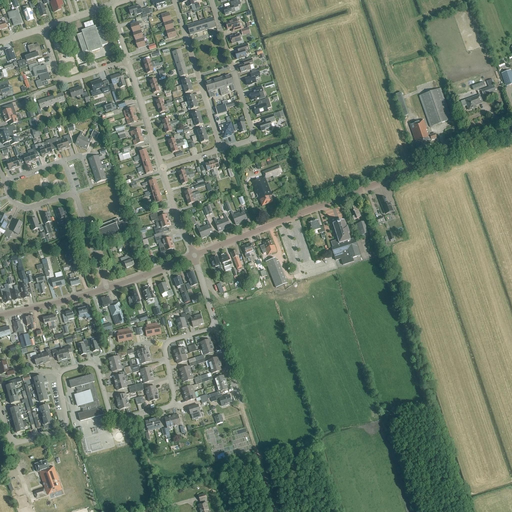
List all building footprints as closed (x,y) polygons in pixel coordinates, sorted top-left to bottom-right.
[(57,0),(58,0),(51,3),(54,13),(60,11),(59,7),(63,5),(63,4),(61,0),(57,0)] [(157,9),(166,6),(164,0),(162,0),(155,2),(155,1),(152,2),(153,6),(156,5),(157,9)] [(238,12),(237,8),(238,7),(238,6),(241,5),(239,0),(236,1),(231,3),(232,7),(223,9),(225,16),(238,12)] [(41,17),(47,15),(44,5),(37,7),(41,17)] [(146,15),(145,9),(141,11),(140,6),(129,9),(131,15),(134,14),(135,16),(134,16),(142,14),(143,16),(146,15)] [(27,22),(33,20),(30,10),(24,12),(27,22)] [(8,14),(10,21),(12,20),(14,26),(22,24),(18,13),(18,11),(8,14)] [(162,18),(164,23),(171,21),(169,13),(161,16),(158,17),(159,19),(162,18)] [(212,18),(206,20),(209,30),(215,28),(212,18)] [(209,30),(206,20),(203,21),(202,19),(199,20),(200,22),(203,31),(209,30)] [(232,21),(226,23),(228,30),(231,29),(232,32),(235,32),(243,29),(241,23),(238,25),(236,19),(231,20),(232,21)] [(108,45),(106,40),(106,39),(105,35),(102,27),(97,29),(95,29),(92,21),(84,24),(86,30),(92,28),(93,28),(85,31),(86,33),(84,33),(77,35),(81,48),(82,49),(83,53),(91,50),(92,52),(100,49),(99,47),(108,45)] [(174,29),(171,21),(164,23),(164,24),(160,25),(158,25),(157,26),(158,29),(161,28),(161,27),(164,26),(166,31),(174,29)] [(138,23),(131,25),(133,33),(141,31),(139,25),(142,24),(141,22),(138,23)] [(203,31),(200,22),(194,24),(197,33),(203,31)] [(197,33),(194,24),(187,26),(190,35),(197,33)] [(250,34),(248,28),(243,29),(241,30),(243,36),(250,34)] [(176,37),(174,29),(166,31),(168,37),(165,38),(165,40),(169,39),(169,40),(176,37)] [(143,36),(141,31),(133,33),(136,41),(143,39),(146,38),(146,35),(143,36)] [(232,44),(241,41),(239,35),(230,38),(232,44)] [(145,44),(143,39),(136,41),(138,49),(146,47),(149,46),(148,43),(145,44)] [(43,56),(38,44),(34,46),(34,45),(28,47),(31,55),(25,57),(26,59),(18,62),(20,69),(26,67),(26,66),(28,65),(36,62),(35,59),(43,56)] [(238,52),(235,53),(237,60),(246,57),(245,52),(249,51),(247,45),(241,47),(237,48),(238,52)] [(10,49),(5,51),(9,62),(14,61),(15,62),(17,62),(12,49),(11,49),(10,49)] [(172,53),(175,61),(183,58),(180,50),(172,53)] [(185,67),(183,58),(175,61),(177,69),(185,67)] [(252,59),(243,62),(244,65),(239,67),(241,73),(247,71),(247,72),(251,70),(254,69),(253,65),(252,59)] [(145,68),(159,64),(158,61),(151,63),(150,60),(143,62),(145,68)] [(37,63),(29,66),(30,71),(32,71),(35,77),(39,76),(48,73),(46,66),(39,68),(37,63)] [(154,72),(152,69),(160,66),(159,64),(145,68),(147,74),(154,72)] [(188,75),(185,67),(177,69),(180,77),(188,75)] [(251,77),(246,80),(248,86),(248,87),(252,85),(251,85),(256,83),(254,78),(260,77),(258,71),(250,74),(251,77)] [(41,80),(35,82),(38,89),(44,86),(42,83),(50,80),(48,73),(39,76),(41,80)] [(110,85),(112,93),(115,92),(113,85),(119,83),(120,88),(126,86),(122,74),(110,77),(113,84),(110,85)] [(230,75),(224,77),(227,87),(230,86),(232,92),(235,91),(233,85),(230,75)] [(224,77),(218,79),(221,89),(227,87),(224,77)] [(177,90),(191,85),(189,79),(181,82),(183,85),(176,87),(177,90)] [(218,79),(211,81),(214,91),(221,89),(218,79)] [(91,84),(94,92),(92,92),(93,96),(103,93),(103,94),(110,92),(108,86),(104,88),(101,80),(91,84)] [(152,88),(165,83),(165,81),(157,83),(156,80),(150,82),(152,88)] [(496,90),(495,85),(493,86),(491,80),(487,82),(489,87),(481,90),(483,96),(495,92),(495,90),(496,90)] [(8,86),(10,86),(8,81),(0,84),(0,86),(1,88),(0,88),(0,94),(2,94),(3,97),(11,94),(8,86)] [(211,81),(205,83),(208,93),(210,98),(213,98),(211,92),(214,91),(211,81)] [(473,91),(485,87),(483,82),(472,87),(473,91)] [(166,86),(165,83),(152,88),(153,94),(160,92),(159,89),(162,88),(161,88),(166,86)] [(193,91),(191,85),(177,90),(177,92),(184,90),(185,94),(193,91)] [(90,103),(89,98),(87,93),(83,94),(81,87),(70,91),(72,98),(82,95),(84,100),(85,99),(87,104),(90,103)] [(256,92),(250,94),(252,101),(255,100),(255,101),(265,98),(263,92),(261,87),(255,88),(256,92)] [(430,127),(451,120),(440,88),(419,96),(430,127)] [(403,117),(407,116),(400,93),(396,94),(403,117)] [(59,95),(54,96),(57,104),(65,101),(63,95),(59,96),(59,95)] [(57,104),(54,96),(53,97),(54,98),(50,99),(50,98),(46,99),(49,107),(57,104)] [(187,98),(188,102),(181,104),(182,106),(196,102),(194,96),(187,98)] [(482,103),(480,96),(461,102),(463,107),(467,106),(468,110),(470,110),(476,108),(476,106),(482,103)] [(49,107),(46,99),(47,100),(43,101),(43,100),(38,102),(41,109),(49,107)] [(156,101),(158,108),(164,106),(162,99),(156,101)] [(271,108),(268,99),(259,102),(260,106),(254,108),(256,115),(268,112),(267,109),(271,108)] [(31,108),(29,100),(21,102),(24,110),(31,108)] [(198,108),(196,102),(182,106),(183,109),(189,107),(190,110),(198,108)] [(105,108),(105,109),(106,109),(107,112),(115,109),(114,103),(110,104),(110,105),(105,107),(105,108)] [(166,112),(165,108),(172,106),(171,103),(167,105),(164,106),(158,108),(160,114),(166,112)] [(16,113),(14,108),(13,104),(7,106),(8,110),(2,112),(4,117),(16,113)] [(225,105),(216,108),(218,115),(227,112),(225,105)] [(128,115),(129,117),(135,115),(133,109),(124,112),(125,116),(128,115)] [(192,115),(193,119),(187,121),(187,123),(201,119),(200,112),(192,115)] [(20,117),(17,118),(16,113),(4,117),(6,123),(12,121),(13,124),(13,125),(16,124),(22,122),(20,117)] [(137,122),(135,115),(129,117),(130,120),(127,121),(128,125),(137,122)] [(275,122),(273,115),(264,118),(265,121),(263,122),(263,123),(259,124),(262,132),(267,130),(268,132),(269,132),(271,132),(272,131),(271,129),(272,128),(270,123),(275,122)] [(164,127),(179,123),(181,122),(180,121),(177,122),(177,120),(170,123),(168,119),(162,121),(164,127)] [(203,125),(201,119),(187,123),(188,125),(188,126),(195,123),(196,127),(203,125)] [(245,123),(244,119),(240,120),(241,124),(237,125),(238,125),(234,126),(236,132),(236,131),(239,130),(240,134),(246,132),(244,123),(245,123)] [(429,134),(428,134),(423,120),(409,125),(416,143),(417,142),(419,148),(430,144),(429,140),(431,139),(431,140),(436,139),(434,134),(430,136),(429,134)] [(172,132),(171,128),(180,125),(179,123),(164,127),(166,134),(172,132)] [(234,133),(231,123),(223,125),(223,126),(219,127),(218,123),(217,123),(221,133),(222,132),(223,134),(222,134),(224,139),(227,138),(227,137),(231,136),(231,134),(234,133)] [(14,135),(13,132),(13,131),(16,130),(14,126),(5,129),(6,132),(0,133),(0,135),(1,139),(13,135),(14,135)] [(41,136),(38,128),(32,130),(35,138),(41,136)] [(197,132),(199,138),(207,135),(205,129),(197,132)] [(126,138),(124,130),(116,133),(117,133),(118,133),(119,136),(120,140),(126,138)] [(134,136),(135,138),(142,136),(140,130),(130,132),(132,136),(134,136)] [(81,147),(86,138),(82,136),(83,133),(81,132),(80,135),(75,144),(81,147)] [(14,138),(13,135),(1,139),(3,145),(10,142),(11,145),(19,143),(17,137),(14,138)] [(72,144),(69,137),(69,135),(63,137),(64,140),(61,141),(64,150),(70,148),(69,145),(72,144)] [(209,141),(207,135),(199,138),(201,144),(209,141)] [(144,143),(142,136),(135,138),(136,141),(133,141),(134,145),(144,143)] [(90,140),(86,138),(81,147),(87,150),(91,141),(93,137),(91,137),(90,140)] [(64,150),(61,141),(58,142),(57,138),(52,140),(55,150),(58,149),(59,152),(64,150)] [(170,147),(187,142),(186,140),(180,141),(180,140),(175,142),(175,139),(168,141),(170,147)] [(55,150),(52,140),(46,141),(46,142),(44,143),(48,155),(53,154),(52,151),(55,150)] [(178,151),(177,148),(185,145),(186,149),(188,148),(187,142),(170,147),(172,153),(178,151)] [(48,155),(44,143),(41,144),(40,144),(35,146),(36,148),(38,155),(41,154),(42,157),(48,155)] [(39,157),(38,155),(36,148),(33,149),(33,151),(31,151),(28,152),(29,154),(31,163),(37,161),(36,158),(39,157)] [(139,152),(140,155),(137,156),(137,157),(134,158),(134,160),(148,156),(146,150),(139,152)] [(131,158),(128,152),(123,153),(123,154),(122,154),(114,156),(117,163),(131,158)] [(31,163),(29,154),(23,156),(26,165),(31,163)] [(98,156),(89,159),(91,165),(100,162),(99,158),(102,157),(102,155),(98,156)] [(17,158),(12,160),(15,169),(20,167),(17,158)] [(15,169),(12,160),(8,161),(8,160),(3,162),(5,169),(8,168),(9,171),(15,169)] [(151,167),(150,161),(143,163),(144,166),(141,167),(141,168),(137,169),(138,171),(151,167)] [(218,176),(216,169),(220,168),(218,161),(211,163),(213,170),(214,170),(214,172),(214,173),(216,177),(218,176)] [(108,164),(105,165),(102,166),(100,162),(91,165),(93,171),(106,167),(109,166),(108,164)] [(213,170),(211,163),(205,165),(207,172),(211,170),(213,178),(216,177),(214,173),(214,172),(214,170),(213,170)] [(265,179),(282,172),(279,166),(263,173),(264,177),(262,178),(262,177),(261,177),(261,178),(255,181),(256,181),(252,183),(259,201),(260,200),(262,206),(273,202),(271,198),(272,197),(265,179)] [(106,169),(106,167),(93,171),(95,177),(104,174),(103,170),(106,169)] [(180,179),(194,175),(193,172),(186,174),(185,171),(178,173),(180,179)] [(106,178),(104,174),(95,177),(97,183),(106,180),(110,179),(109,177),(106,178)] [(188,183),(187,179),(195,177),(194,175),(180,179),(182,185),(188,183)] [(146,195),(159,191),(157,186),(151,188),(152,191),(143,194),(144,196),(146,195)] [(186,199),(200,194),(199,192),(192,194),(191,191),(185,193),(186,199)] [(195,203),(194,199),(201,197),(200,194),(186,199),(188,205),(195,203)] [(163,202),(161,197),(154,199),(155,202),(148,204),(149,207),(163,202)] [(389,207),(387,201),(387,202),(385,197),(382,198),(381,198),(379,199),(382,207),(385,206),(386,208),(384,209),(386,213),(393,211),(391,206),(389,207)] [(359,210),(357,207),(356,207),(352,208),(355,216),(352,217),(353,221),(362,218),(361,214),(360,211),(359,210)] [(242,212),(238,214),(242,223),(248,221),(244,211),(244,212),(243,208),(241,209),(242,212)] [(65,218),(62,209),(56,211),(59,221),(59,220),(61,224),(64,223),(65,228),(71,226),(68,217),(65,218)] [(242,223),(238,214),(234,215),(233,212),(231,213),(232,216),(236,226),(242,223)] [(49,223),(52,222),(50,219),(49,213),(42,216),(46,227),(43,228),(48,241),(49,241),(47,235),(49,234),(48,229),(50,228),(49,223)] [(167,215),(161,217),(158,213),(150,216),(152,222),(155,221),(156,224),(168,221),(167,215)] [(0,217),(0,228),(6,232),(9,224),(6,223),(7,221),(7,220),(8,217),(2,214),(0,217)] [(225,219),(221,221),(225,230),(231,228),(227,218),(226,215),(224,216),(225,219)] [(385,222),(382,217),(376,219),(379,225),(385,222)] [(40,232),(43,231),(41,225),(39,226),(36,219),(30,221),(33,231),(39,229),(40,232)] [(101,244),(130,232),(129,229),(129,228),(127,223),(125,220),(120,222),(118,219),(101,225),(103,229),(96,232),(101,244)] [(225,230),(221,221),(217,222),(216,219),(214,219),(215,223),(219,232),(225,230)] [(19,230),(22,224),(15,220),(10,230),(7,229),(4,236),(10,239),(13,232),(18,235),(21,230),(19,230)] [(170,226),(168,221),(156,224),(157,228),(154,228),(156,235),(164,233),(163,228),(170,226)] [(312,233),(319,231),(319,234),(325,232),(324,227),(320,228),(318,221),(309,224),(312,233)] [(360,256),(354,239),(350,240),(348,234),(349,233),(347,227),(346,227),(344,221),(340,222),(337,223),(333,224),(338,240),(331,243),(333,249),(332,250),(336,261),(341,259),(343,265),(354,262),(353,258),(360,256)] [(208,226),(204,227),(208,237),(214,234),(210,225),(209,222),(207,222),(208,226)] [(359,236),(366,234),(363,223),(355,225),(359,236)] [(208,237),(204,227),(200,229),(199,225),(197,226),(198,230),(202,239),(208,237)] [(172,243),(171,238),(163,240),(162,236),(155,238),(157,245),(159,244),(159,247),(159,248),(172,243)] [(133,246),(130,240),(122,243),(124,249),(133,246)] [(271,240),(263,243),(264,245),(261,247),(264,254),(266,253),(267,256),(277,252),(274,246),(273,246),(271,240)] [(174,249),(172,243),(159,248),(161,254),(169,252),(169,251),(174,249)] [(255,252),(252,244),(242,247),(245,256),(245,255),(246,258),(250,257),(249,254),(255,252)] [(233,258),(237,270),(238,271),(242,269),(238,257),(239,256),(237,251),(231,253),(233,259),(233,258)] [(135,266),(132,260),(134,260),(131,254),(125,256),(125,257),(120,259),(123,267),(125,266),(126,269),(135,266)] [(227,263),(227,264),(228,264),(230,268),(233,267),(229,256),(228,254),(224,255),(221,256),(222,260),(221,260),(223,265),(227,263)] [(220,278),(224,276),(217,257),(211,259),(214,268),(217,267),(219,271),(218,271),(220,278)] [(275,259),(266,262),(276,288),(287,284),(278,262),(277,262),(275,259)] [(21,261),(17,262),(20,269),(18,269),(20,273),(19,273),(21,282),(27,280),(23,268),(21,261)] [(187,275),(190,283),(191,283),(189,284),(191,287),(192,287),(191,286),(197,284),(196,281),(196,280),(193,273),(187,275)] [(72,287),(80,285),(78,278),(75,279),(73,274),(70,275),(71,280),(70,280),(72,287)] [(45,287),(44,283),(44,281),(45,281),(44,275),(36,277),(37,283),(38,283),(38,284),(37,284),(37,285),(36,285),(36,286),(37,289),(38,289),(39,289),(40,293),(41,293),(42,294),(46,293),(44,288),(45,287)] [(62,286),(65,285),(63,277),(52,280),(54,288),(61,286),(62,286)] [(180,286),(181,288),(179,289),(182,294),(187,292),(184,285),(183,285),(180,278),(174,280),(177,288),(180,286)] [(158,286),(162,295),(163,298),(168,296),(168,297),(174,295),(172,290),(168,292),(165,283),(158,286)] [(26,285),(23,286),(20,287),(24,299),(29,298),(28,293),(26,285)] [(151,300),(152,300),(152,299),(154,298),(150,287),(148,288),(148,287),(144,288),(145,292),(143,293),(146,302),(151,300)] [(9,302),(12,302),(11,297),(8,288),(5,288),(7,294),(4,295),(6,303),(6,304),(9,303),(9,302)] [(129,298),(129,299),(130,302),(129,302),(130,306),(137,303),(137,306),(141,305),(140,302),(138,295),(137,295),(136,291),(131,293),(132,296),(131,297),(131,298),(129,298)] [(190,302),(187,293),(182,295),(185,304),(186,304),(186,305),(190,304),(189,302),(190,302)] [(193,304),(202,301),(200,295),(191,298),(193,304)] [(126,322),(119,303),(112,305),(109,297),(105,299),(105,298),(101,299),(102,303),(102,306),(103,308),(108,306),(115,326),(126,322)] [(86,308),(78,310),(79,313),(77,313),(78,319),(84,317),(85,319),(88,319),(88,321),(92,320),(90,312),(87,313),(86,308)] [(74,319),(74,316),(73,311),(66,313),(66,315),(63,316),(64,318),(65,324),(69,323),(68,320),(74,319)] [(189,323),(186,316),(186,314),(181,315),(182,319),(177,321),(179,330),(187,328),(185,324),(189,323)] [(190,315),(186,316),(189,323),(192,323),(193,328),(198,327),(197,326),(203,324),(201,317),(191,319),(190,315)] [(33,325),(35,324),(33,316),(25,318),(27,326),(30,326),(31,331),(34,330),(33,325)] [(53,330),(52,326),(51,323),(49,317),(43,319),(45,324),(48,323),(50,330),(53,330)] [(15,327),(14,327),(15,334),(19,333),(20,337),(23,337),(21,332),(24,331),(22,325),(21,325),(20,320),(13,322),(15,327)] [(113,330),(111,323),(105,325),(103,326),(105,333),(113,330)] [(157,324),(152,325),(154,336),(161,334),(160,326),(158,327),(157,324)] [(154,336),(152,325),(146,326),(147,329),(145,329),(147,337),(154,336)] [(0,337),(11,335),(9,327),(0,329),(0,337)] [(129,329),(124,330),(126,341),(133,340),(131,332),(130,332),(129,329)] [(126,341),(124,330),(118,331),(115,332),(116,336),(117,336),(119,343),(126,341)] [(93,339),(89,341),(90,343),(93,352),(99,351),(98,345),(100,344),(99,338),(93,339)] [(201,345),(202,349),(213,346),(212,342),(211,343),(210,340),(200,343),(197,344),(198,346),(201,345)] [(85,348),(88,347),(87,341),(84,342),(83,342),(84,345),(78,347),(81,356),(87,354),(85,348)] [(69,353),(72,352),(70,346),(65,348),(65,350),(62,351),(65,361),(71,359),(69,353)] [(214,350),(213,346),(202,349),(204,356),(214,353),(213,350),(214,350)] [(48,355),(52,354),(50,348),(46,350),(47,353),(42,355),(42,353),(40,353),(41,355),(44,365),(44,364),(50,362),(48,355)] [(174,354),(175,358),(185,355),(183,348),(174,351),(175,354),(174,354)] [(137,352),(139,358),(150,355),(149,352),(148,352),(147,349),(137,352)] [(65,361),(62,351),(58,352),(58,350),(52,351),(54,357),(57,356),(59,362),(65,361)] [(21,360),(20,356),(22,356),(21,351),(12,354),(14,362),(21,360)] [(44,365),(41,355),(37,356),(36,352),(30,354),(31,360),(35,359),(37,366),(40,365),(40,366),(44,365)] [(122,357),(127,355),(126,352),(117,354),(118,357),(109,360),(110,362),(109,362),(110,366),(120,363),(119,360),(122,360),(122,357)] [(150,359),(151,359),(150,355),(139,358),(141,365),(150,362),(150,359)] [(187,361),(185,355),(175,358),(176,362),(177,362),(178,364),(187,361)] [(208,361),(210,367),(220,364),(219,360),(219,361),(218,358),(208,361)] [(8,376),(15,375),(13,369),(9,370),(6,362),(0,363),(0,371),(1,375),(8,373),(8,376)] [(124,365),(121,366),(120,363),(110,366),(111,370),(112,370),(112,372),(124,369),(125,372),(131,370),(130,367),(125,368),(124,365)] [(222,368),(220,364),(210,367),(212,374),(222,371),(221,368),(222,368)] [(180,373),(181,377),(191,373),(189,367),(180,370),(181,373),(180,373)] [(141,371),(142,377),(153,374),(152,371),(151,371),(150,368),(141,371)] [(128,378),(127,375),(132,374),(131,370),(125,372),(125,375),(124,376),(124,375),(114,378),(115,381),(114,381),(115,385),(125,382),(125,379),(128,378)] [(193,380),(191,373),(181,377),(182,380),(183,380),(184,383),(193,380)] [(153,378),(154,378),(153,374),(142,377),(144,384),(154,381),(153,378)] [(80,422),(104,415),(102,408),(100,408),(98,401),(99,401),(96,390),(95,390),(93,383),(95,382),(93,375),(69,381),(71,389),(76,388),(78,392),(77,392),(78,395),(75,396),(78,407),(81,406),(82,408),(83,408),(83,413),(78,414),(80,422)] [(34,379),(35,385),(43,382),(42,376),(34,379)] [(216,383),(217,386),(226,383),(225,380),(224,380),(223,376),(214,380),(215,383),(216,383)] [(16,390),(15,387),(18,386),(17,383),(22,382),(21,378),(12,381),(13,384),(6,386),(8,392),(16,390)] [(45,388),(43,382),(35,385),(37,391),(45,388)] [(127,388),(125,382),(115,385),(116,388),(117,388),(118,391),(127,388)] [(227,386),(226,383),(217,386),(218,388),(217,389),(218,393),(210,395),(211,398),(222,395),(221,392),(227,390),(226,386),(227,386)] [(183,392),(184,396),(194,393),(192,386),(183,389),(183,392)] [(146,389),(147,396),(158,393),(157,389),(156,389),(155,387),(146,389)] [(47,394),(45,388),(37,391),(38,395),(37,395),(35,396),(36,398),(47,394)] [(17,396),(16,390),(8,392),(9,398),(17,396)] [(158,397),(159,397),(158,393),(147,396),(149,402),(159,400),(158,397)] [(196,399),(194,393),(184,396),(185,400),(186,399),(187,402),(196,399)] [(49,401),(47,394),(36,398),(36,400),(38,399),(39,398),(40,403),(49,401)] [(128,401),(126,395),(116,397),(117,400),(116,400),(117,404),(128,401)] [(223,398),(222,395),(211,398),(212,403),(220,400),(222,407),(228,405),(228,403),(231,402),(229,395),(223,398)] [(19,402),(17,396),(9,398),(11,405),(19,402)] [(129,408),(128,401),(117,404),(118,408),(119,408),(120,410),(129,408)] [(189,411),(190,414),(191,415),(192,414),(193,420),(201,417),(199,412),(200,412),(198,405),(189,408),(189,411)] [(48,406),(39,408),(41,414),(49,412),(48,406)] [(20,413),(18,407),(10,409),(12,416),(20,413)] [(51,418),(49,412),(41,414),(43,420),(51,418)] [(22,419),(20,413),(12,416),(14,422),(22,419)] [(175,415),(171,416),(174,427),(180,425),(178,416),(175,416),(175,415)] [(224,423),(221,415),(214,417),(217,425),(224,423)] [(170,428),(174,427),(171,416),(168,417),(168,418),(165,419),(167,428),(165,429),(166,436),(167,438),(170,437),(169,431),(171,431),(170,428)] [(53,424),(51,418),(43,420),(44,423),(42,424),(44,428),(49,426),(48,425),(53,424)] [(155,418),(152,419),(154,429),(157,428),(157,429),(161,428),(159,419),(155,420),(155,418)] [(23,423),(22,419),(14,422),(13,423),(14,426),(15,425),(15,427),(23,425),(27,424),(26,422),(23,423)] [(154,429),(152,419),(149,420),(149,421),(145,422),(148,432),(152,431),(152,430),(154,429)] [(25,431),(23,425),(15,427),(17,434),(25,431)] [(36,499),(62,490),(54,467),(49,469),(47,461),(35,465),(38,473),(39,472),(46,491),(45,491),(44,489),(34,492),(36,499)] [(202,504),(198,506),(199,510),(200,511),(209,511),(206,503),(205,501),(207,500),(205,494),(199,496),(200,502),(201,502),(202,504)]
